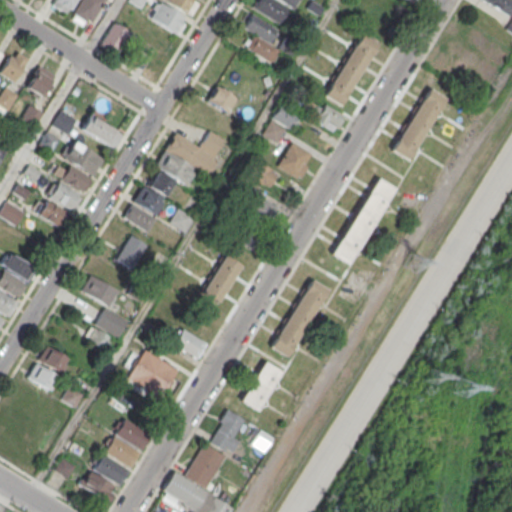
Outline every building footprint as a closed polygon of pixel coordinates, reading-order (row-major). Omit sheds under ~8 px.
[(51,0),(49,3),(63,13),(72,0),(51,0)] [(83,27),(103,0),(78,0),(67,15),(83,27)] [(192,0),(164,0),(188,15),(196,2),(192,0)] [(251,0),(273,0),(289,10),(279,25),(248,6),(251,0)] [(343,0),(337,13),(349,19),(358,2),(375,11),(380,0),(343,0)] [(479,0),(510,17),(504,29),(511,33),(511,16),(509,15),(511,9),(511,0),(479,0)] [(157,2),(148,17),(171,32),(181,16),(157,2)] [(268,65),(278,49),(265,42),(273,27),(249,13),(240,27),(250,33),(241,49),(268,65)] [(148,43),(111,23),(100,43),(137,63),(148,43)] [(375,42),(356,32),(321,96),(340,106),(375,42)] [(26,57),(9,49),(0,69),(0,75),(14,82),(26,57)] [(49,78),(33,68),(22,87),(38,96),(49,78)] [(429,83),(445,92),(404,159),(388,150),(429,83)] [(224,112),(233,96),(213,85),(204,101),(224,112)] [(15,95),(2,87),(0,90),(0,107),(5,111),(15,95)] [(306,119),(332,130),(339,112),(313,101),(306,119)] [(274,142),(283,126),(288,128),(296,113),(277,102),(260,134),(274,142)] [(39,112),(26,104),(19,116),(32,124),(39,112)] [(71,117),(58,109),(49,124),(61,132),(71,117)] [(111,148),(120,132),(86,114),(78,129),(111,148)] [(38,143),(48,150),(56,140),(46,132),(38,143)] [(60,155),(88,176),(100,160),(72,139),(60,155)] [(297,178),(311,154),(288,141),(275,166),(297,178)] [(161,150),(152,166),(182,184),(191,168),(161,150)] [(276,171),(256,160),(247,176),(267,187),(276,171)] [(64,163),(88,177),(80,191),(56,177),(64,163)] [(375,177),(391,187),(344,264),(327,254),(375,177)] [(54,181),(78,195),(70,209),(46,195),(54,181)] [(138,186),(161,200),(153,214),(130,200),(138,186)] [(275,205),(252,191),(242,207),(265,221),(275,205)] [(43,199),(67,213),(59,226),(35,212),(43,199)] [(22,211),(4,200),(0,206),(0,216),(14,225),(22,211)] [(128,203),(152,217),(144,231),(120,217),(128,203)] [(165,221),(179,231),(189,217),(175,207),(165,221)] [(111,259),(127,270),(144,244),(128,233),(111,259)] [(0,262),(7,250),(34,266),(24,282),(0,267),(0,262)] [(237,261),(219,254),(201,294),(219,302),(237,261)] [(0,268),(24,283),(14,299),(0,290),(0,268)] [(105,307),(115,290),(87,274),(78,290),(105,307)] [(308,278),(324,288),(284,355),(268,345),(308,278)] [(0,292),(13,300),(3,316),(0,314),(0,292)] [(115,337),(125,320),(102,307),(92,324),(115,337)] [(111,339),(91,325),(82,337),(102,351),(111,339)] [(179,327),(206,343),(196,359),(170,343),(179,327)] [(67,359),(45,344),(35,358),(57,374),(67,359)] [(176,368),(141,349),(125,378),(160,397),(176,368)] [(238,394),(257,406),(277,373),(259,361),(238,394)] [(23,377),(47,391),(55,375),(32,362),(23,377)] [(60,399),(71,406),(79,393),(67,386),(60,399)] [(228,453),(243,425),(223,415),(208,442),(228,453)] [(121,417),(147,433),(138,448),(111,432),(121,417)] [(110,435),(136,451),(127,467),(101,451),(110,435)] [(99,453),(126,469),(116,484),(90,468),(99,453)] [(51,470),(64,478),(72,465),(59,457),(51,470)] [(159,489),(195,511),(225,511),(229,507),(170,470),(159,489)]
